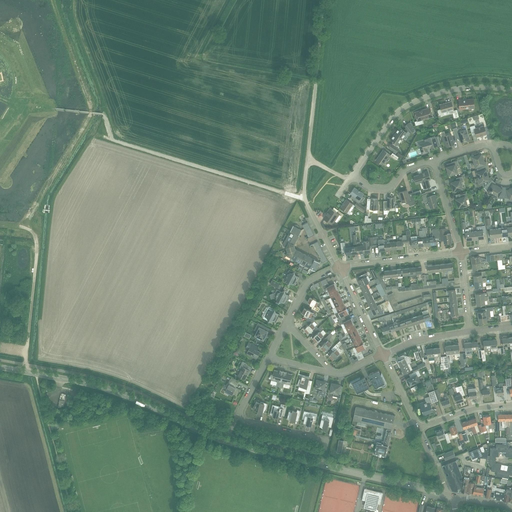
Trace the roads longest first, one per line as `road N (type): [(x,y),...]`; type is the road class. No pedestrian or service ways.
road 1 (tertiary): [(449,496),(241,448),(112,390),(0,367)]
road 2 (track): [(25,365),(37,245),(29,219),(91,113)]
road 3 (residential): [(322,234),(304,190),(324,0)]
road 4 (track): [(112,139),(304,197)]
road 5 (residential): [(352,175),(389,122),(415,102),(465,88),(511,91)]
road 6 (residential): [(324,439),(239,414),(269,358)]
road 7 (residential): [(340,268),(460,253)]
